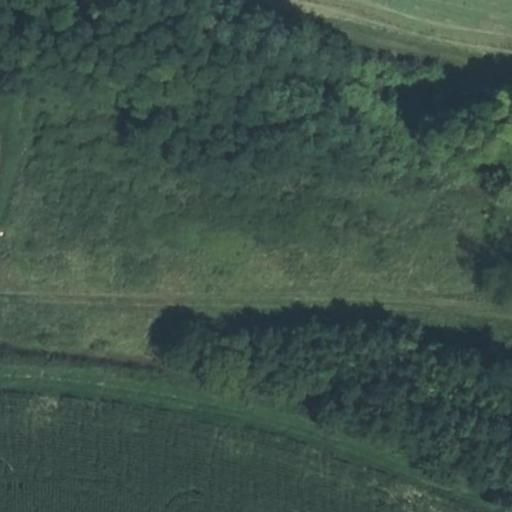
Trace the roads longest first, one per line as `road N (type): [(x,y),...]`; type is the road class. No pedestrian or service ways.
road 1 (track): [(0,376),(252,414),(511,510)]
road 2 (track): [(0,281),(148,303),(309,292),(511,308)]
road 3 (track): [(511,51),(284,0)]
